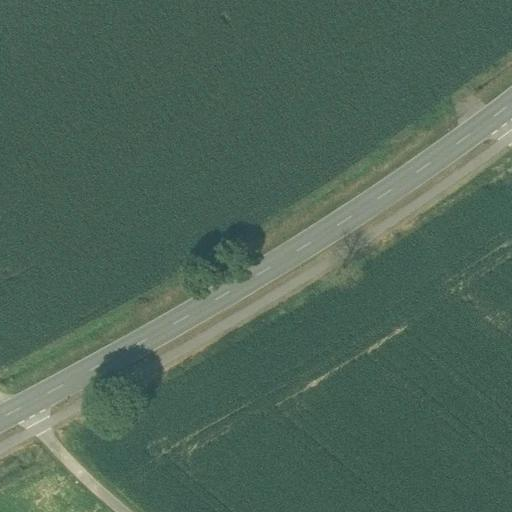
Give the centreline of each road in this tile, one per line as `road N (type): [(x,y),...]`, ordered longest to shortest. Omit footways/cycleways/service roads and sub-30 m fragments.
road 1 (secondary): [(0,417),(196,311),(385,195),(511,103)]
road 2 (track): [(124,511),(20,406)]
